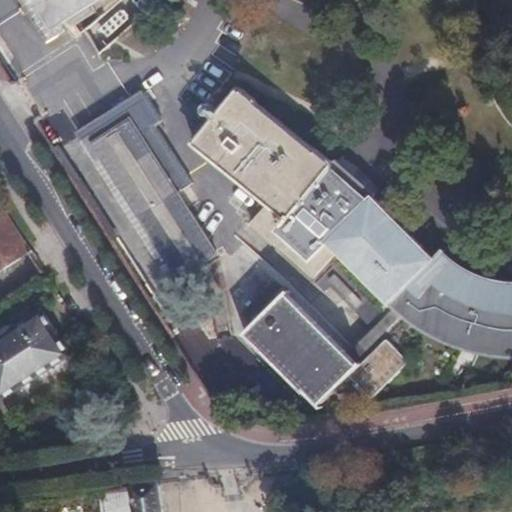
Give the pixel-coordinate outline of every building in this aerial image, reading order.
[(30,0),(51,30),(97,0),(30,0)] [(0,59),(11,53),(0,35),(0,59)] [(511,282),(496,280),(477,274),(461,266),(456,263),(454,261),(452,259),(449,258),(447,256),(445,254),(443,252),(441,251),(434,257),(374,196),(240,87),(195,142),(269,202),(253,221),(313,276),(338,249),(390,302),(397,296),(421,315),(439,326),(460,337),(479,342),(506,347),(511,346),(511,282)] [(155,124),(140,100),(82,137),(97,160),(103,157),(179,276),(217,252),(141,133),(155,124)] [(52,148),(58,144),(63,140),(46,112),(34,119),(52,148)] [(52,148),(111,239),(117,235),(58,144),(52,148)] [(31,250),(2,205),(0,206),(0,269),(0,270),(31,250)] [(371,398),(409,363),(387,340),(363,363),(361,361),(359,363),(287,292),(248,330),(321,404),(349,376),(371,398)] [(0,333),(0,395),(1,397),(72,354),(44,307),(0,333)] [(353,415),(350,397),(340,399),(343,416),(353,415)] [(163,511),(159,481),(102,489),(105,511),(163,511)]
